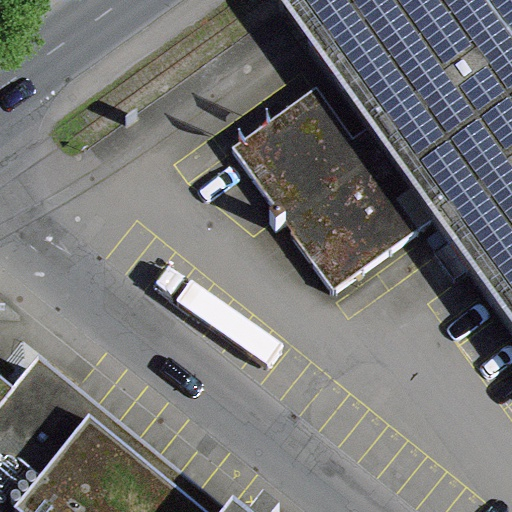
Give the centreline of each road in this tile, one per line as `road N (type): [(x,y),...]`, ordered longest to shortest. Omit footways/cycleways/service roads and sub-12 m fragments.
road 1 (unclassified): [(354,511),(0,213)]
road 2 (unclassified): [(123,0),(0,88)]
